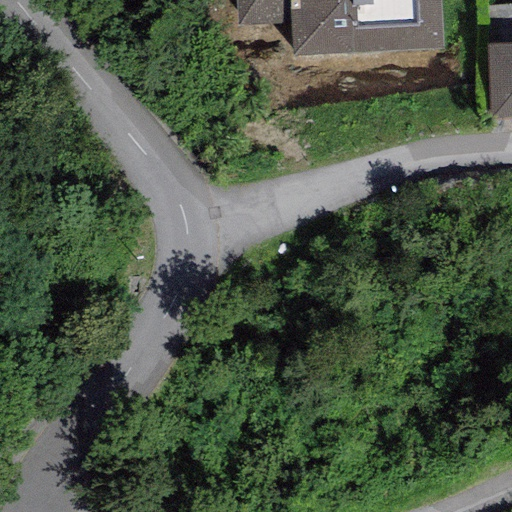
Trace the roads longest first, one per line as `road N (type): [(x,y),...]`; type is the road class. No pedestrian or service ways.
road 1 (residential): [(511,147),(186,235)]
road 2 (residential): [(40,499),(70,440),(177,294),(186,235)]
road 3 (residential): [(186,235),(172,187),(14,0)]
